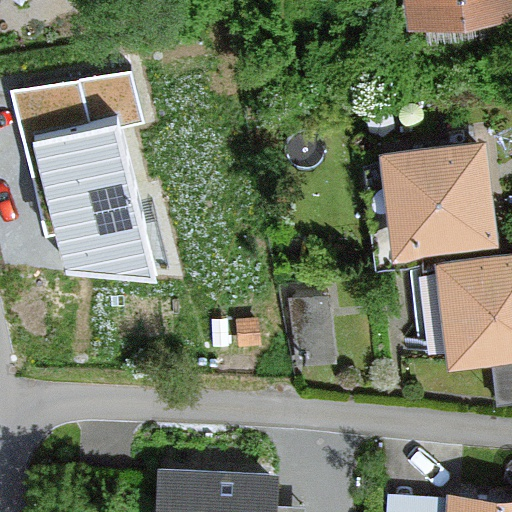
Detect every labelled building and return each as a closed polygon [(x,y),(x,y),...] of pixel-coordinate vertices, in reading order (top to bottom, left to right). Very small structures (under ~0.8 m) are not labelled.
[(511,19),(511,0),(406,0),(410,29),(511,19)] [(118,116),(34,135),(64,270),(156,282),(118,116)] [(498,243),(488,136),(386,145),(395,252),(498,243)] [(511,250),(441,259),(453,365),(491,360),(496,406),(511,404),(511,250)] [(335,362),(328,297),(291,301),(299,366),(335,362)] [(277,506),(278,470),(159,466),(157,511),(302,511),(303,507),(277,506)] [(511,511),(511,495),(448,492),(446,511),(511,511)] [(438,511),(439,498),(389,495),(387,511),(438,511)]
